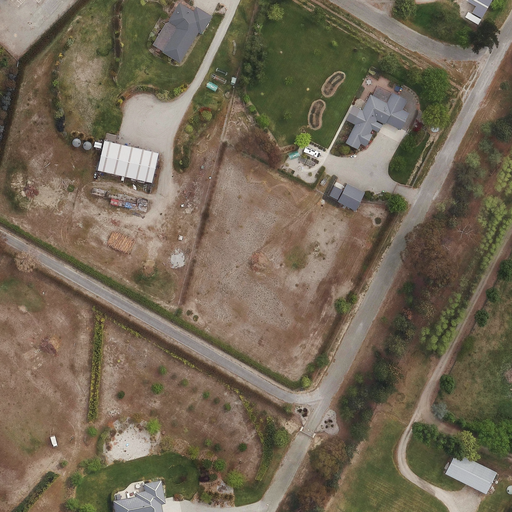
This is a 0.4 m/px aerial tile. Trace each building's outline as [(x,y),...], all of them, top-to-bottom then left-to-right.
[(473,30),(485,37),(505,0),(476,0),(469,14),(479,19),(473,30)] [(173,31),(179,34),(164,61),(186,73),(211,27),(183,12),(173,31)] [(33,39),(28,33),(18,43),(23,48),(33,39)] [(211,79),(206,88),(219,95),(224,87),(211,79)] [(361,133),(352,150),(367,158),(382,129),(407,141),(418,120),(411,116),(414,110),(396,101),(392,110),(375,102),(367,119),(358,115),(351,129),(361,133)] [(307,142),(301,152),(321,163),(327,153),(307,142)] [(163,167),(108,154),(101,185),(156,198),(163,167)] [(335,176),(328,172),(319,187),(326,191),(335,176)] [(347,184),(337,202),(355,212),(365,193),(347,184)] [(459,465),(448,487),(493,508),(503,487),(459,465)] [(139,497),(110,502),(112,511),(161,511),(160,506),(165,505),(160,481),(137,486),(139,497)]
